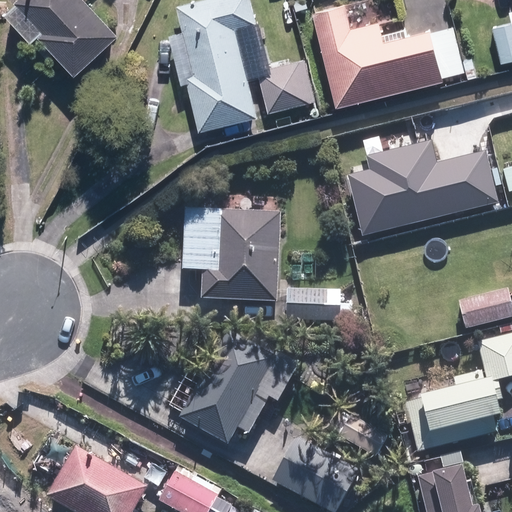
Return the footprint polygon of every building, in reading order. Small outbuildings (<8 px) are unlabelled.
[(125,32),(95,0),(27,0),(53,28),(50,31),(84,69),(125,32)] [(253,0),(202,0),(182,5),(199,75),(192,76),(205,129),(260,116),(238,25),(259,19),(253,0)] [(261,7),(263,10),(264,13),(266,15),(269,16),(272,18),(274,18),(277,19),(280,18),(283,18),(286,16),(288,15),(290,13),(292,10),(293,8),(294,5),(294,2),(294,0),(260,0),(260,1),(260,4),(261,7)] [(319,11),(342,104),(447,79),(434,28),(388,40),(383,19),(355,26),(349,3),(319,11)] [(264,69),(273,109),(317,100),(308,59),(264,69)] [(348,175),(363,234),(498,201),(485,150),(437,162),(431,139),(367,155),(370,169),(348,175)] [(280,299),(283,212),(193,209),(191,266),(208,267),(207,297),(280,299)] [(461,301),(468,328),(511,316),(511,302),(508,288),(461,301)] [(343,289),(289,289),(289,318),(342,319),(343,289)] [(232,331),(184,414),(230,441),(278,358),(232,331)] [(409,400),(421,450),(499,431),(495,415),(506,412),(498,379),(511,375),(511,334),(480,342),(489,377),(427,392),(428,395),(409,400)] [(350,409),(332,438),(374,463),(391,434),(350,409)] [(69,444),(51,434),(34,464),(52,474),(69,444)] [(300,437),(277,479),(338,511),(361,470),(300,437)] [(80,444),(51,494),(83,511),(134,511),(150,485),(80,444)] [(431,473),(422,475),(430,511),(485,511),(483,503),(478,504),(468,464),(463,465),(460,452),(428,460),(431,473)] [(178,468),(159,498),(181,511),(211,511),(222,495),(178,468)]
